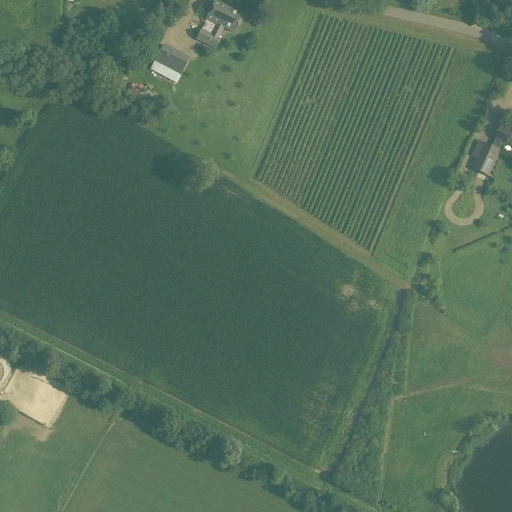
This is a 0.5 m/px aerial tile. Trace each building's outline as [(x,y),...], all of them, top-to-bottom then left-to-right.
[(235,33),(243,15),(215,2),(206,20),(216,25),(211,36),(201,31),(196,40),(216,49),(220,40),(218,39),(224,28),(235,33)] [(164,45),(155,62),(180,76),(189,58),(164,45)] [(511,127),(511,131),(509,130),(510,128),(501,125),(494,140),(495,140),(502,143),(503,144),(504,143),(511,146),(511,127)] [(499,150),(502,143),(495,140),(492,147),(499,150)] [(489,177),(500,150),(499,150),(492,147),(484,143),(472,169),(489,177)]
